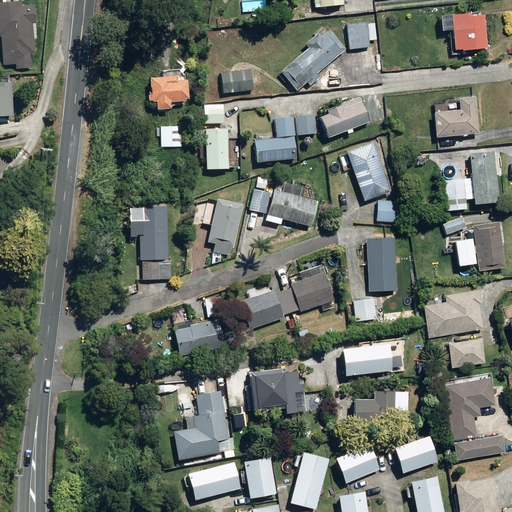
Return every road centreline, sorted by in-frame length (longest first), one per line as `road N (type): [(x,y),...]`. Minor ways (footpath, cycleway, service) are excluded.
road 1 (tertiary): [(85,0),(28,511)]
road 2 (unknown): [(47,329),(335,228)]
road 3 (unknown): [(41,378),(324,353)]
